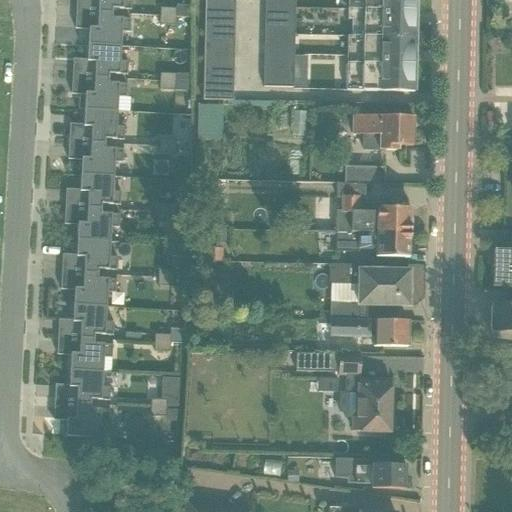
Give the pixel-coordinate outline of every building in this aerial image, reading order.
[(88,0),(88,13),(101,14),(102,9),(115,9),(115,0),(88,0)] [(222,0),(192,0),(190,97),(220,98),(222,0)] [(248,0),(247,87),(280,88),(281,0),(248,0)] [(413,40),(414,0),(349,0),(350,3),(346,3),(345,22),(349,23),(349,39),(413,40)] [(147,7),(146,22),(162,22),(162,8),(147,7)] [(78,45),(110,46),(111,20),(101,19),(101,14),(88,13),(87,30),(79,30),(78,45)] [(413,40),(349,39),(345,39),(344,93),(412,95),(413,40)] [(84,79),(98,79),(98,72),(109,73),(110,46),(78,45),(77,62),(85,62),(84,79)] [(75,110),(107,111),(108,85),(98,84),(98,79),(84,79),(83,94),(75,94),(75,110)] [(185,104),(185,136),(208,136),(208,105),(185,104)] [(81,143),(95,144),(95,140),(106,140),(107,111),(75,110),(74,127),(82,127),(81,143)] [(406,147),(406,117),(347,116),(347,146),(406,147)] [(146,138),(146,152),(162,152),(161,137),(146,138)] [(71,175),(103,176),(104,150),(95,150),(95,144),(81,143),(81,160),(71,160),(71,175)] [(368,183),(367,166),(335,167),(335,181),(322,181),(322,208),(340,208),(340,184),(368,183)] [(89,208),(91,209),(91,203),(101,203),(103,176),(71,175),(70,191),(78,191),(78,208),(89,208)] [(339,205),(338,228),(364,228),(365,206),(339,205)] [(67,240),(100,241),(101,216),(90,215),(91,209),(89,208),(78,208),(77,225),(68,225),(67,240)] [(335,209),(321,209),(321,230),(335,230),(335,209)] [(364,234),(401,235),(401,210),(365,209),(364,234)] [(319,231),(319,251),(340,251),(341,231),(319,231)] [(401,235),(364,234),(363,258),(400,259),(401,235)] [(74,273),(88,274),(88,268),(99,269),(100,241),(67,240),(67,257),(74,257),(74,273)] [(208,259),(209,243),(191,242),(191,259),(208,259)] [(511,293),(511,253),(489,252),(487,292),(511,293)] [(313,281),(340,282),(340,265),(313,264),(313,281)] [(145,283),(160,283),(160,266),(145,266),(145,283)] [(346,308),(400,309),(401,271),(346,271),(346,308)] [(63,306),(96,308),(97,281),(88,280),(88,274),(74,273),(73,291),(64,291),(63,306)] [(480,334),(511,335),(511,305),(481,304),(480,334)] [(70,339),(83,339),(83,334),(95,334),(96,308),(63,306),(62,322),(70,322),(70,339)] [(364,348),(402,348),(402,322),(364,322),(364,348)] [(142,333),(141,349),(155,350),(156,334),(142,333)] [(59,372),(92,373),(93,346),(82,345),(83,339),(70,339),(69,357),(60,356),(59,372)] [(322,372),(321,352),(281,354),(282,373),(322,372)] [(326,357),(326,375),(347,376),(348,358),(326,357)] [(66,404),(81,405),(81,399),(91,400),(92,373),(59,372),(59,389),(66,389),(66,404)] [(163,397),(164,376),(149,375),(148,396),(163,397)] [(345,435),(383,436),(384,381),(346,380),(345,435)] [(138,398),(137,417),(152,417),(153,398),(138,398)] [(56,437),(89,439),(90,413),(81,413),(81,405),(66,404),(65,421),(57,421),(56,437)] [(359,491),(396,492),(397,466),(363,465),(363,461),(328,460),(328,479),(360,480),(359,491)]
